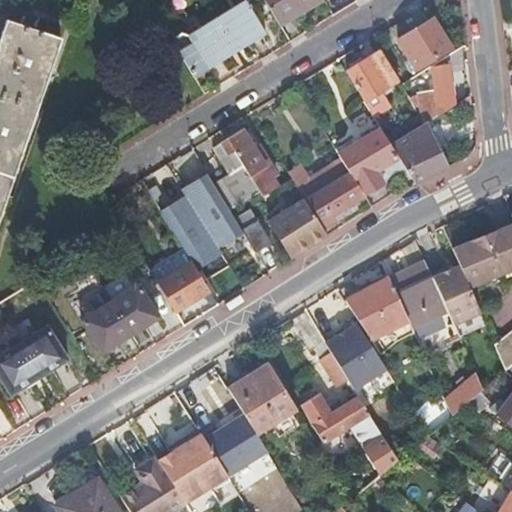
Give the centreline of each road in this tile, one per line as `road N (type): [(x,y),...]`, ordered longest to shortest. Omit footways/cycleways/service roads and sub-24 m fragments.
road 1 (tertiary): [(500,174),(342,259),(0,470)]
road 2 (residential): [(93,191),(397,0)]
road 3 (residential): [(480,0),(500,174)]
